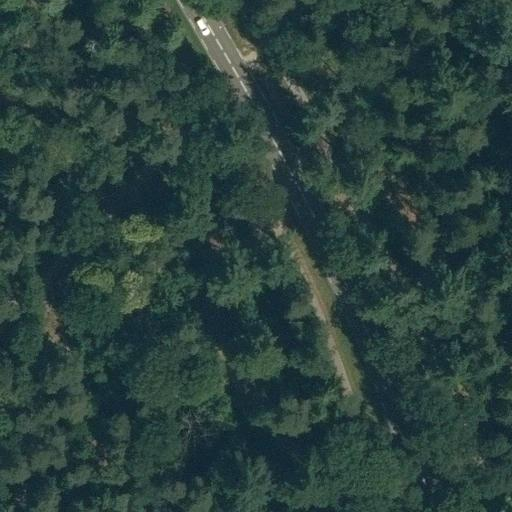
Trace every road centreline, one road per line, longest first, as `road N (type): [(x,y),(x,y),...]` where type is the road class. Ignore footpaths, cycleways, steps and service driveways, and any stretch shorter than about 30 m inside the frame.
road 1 (tertiary): [(431,511),(330,256),(192,0)]
road 2 (track): [(111,204),(215,332),(253,445)]
road 3 (track): [(111,204),(0,81)]
road 4 (track): [(0,324),(111,204)]
road 5 (track): [(308,0),(200,109)]
road 6 (track): [(111,204),(200,109)]
